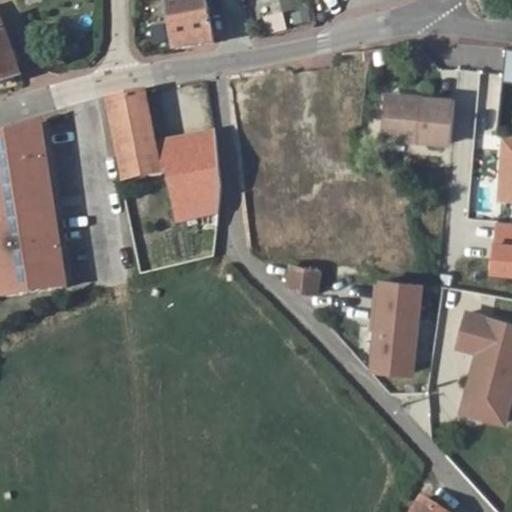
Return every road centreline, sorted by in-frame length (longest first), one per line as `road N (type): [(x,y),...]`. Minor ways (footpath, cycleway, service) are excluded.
road 1 (residential): [(210,67),(233,258),(476,511)]
road 2 (unclassified): [(233,63),(433,12)]
road 3 (unclassified): [(0,115),(121,84)]
